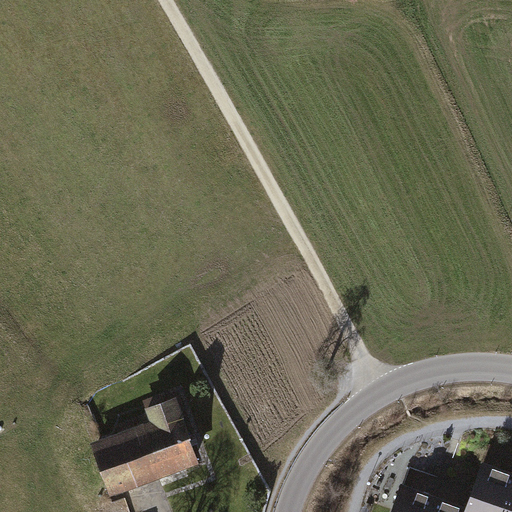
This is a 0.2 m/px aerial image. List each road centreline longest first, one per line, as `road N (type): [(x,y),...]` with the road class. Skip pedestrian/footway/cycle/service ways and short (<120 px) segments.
road 1 (track): [(162,0),(246,136),(373,381),(387,388)]
road 2 (tertiary): [(511,369),(438,369),(367,399),(318,448),(287,511)]
